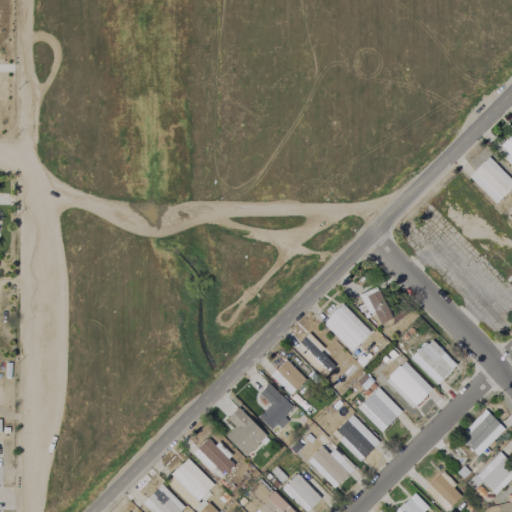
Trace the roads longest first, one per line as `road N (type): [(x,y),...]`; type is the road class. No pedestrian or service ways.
road 1 (residential): [(93,511),(511,91)]
road 2 (residential): [(28,511),(24,0)]
road 3 (residential): [(357,511),(511,354)]
road 4 (residential): [(511,387),(368,236)]
